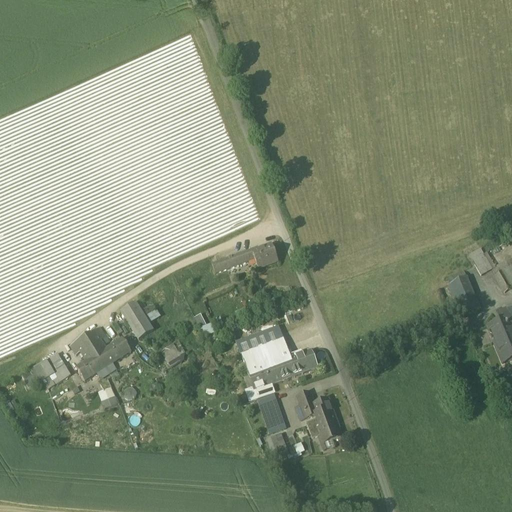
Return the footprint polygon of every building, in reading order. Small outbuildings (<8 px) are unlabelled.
[(258,249),(212,267),(216,277),(254,262),(257,272),(278,264),(272,248),(259,253),(258,249)] [(510,292),(502,274),(495,277),(503,295),(510,292)] [(465,282),(447,290),(461,321),(479,313),(465,282)] [(149,314),(143,305),(137,308),(143,317),(149,314)] [(137,308),(124,317),(142,345),(155,336),(143,317),(137,308)] [(503,312),(497,315),(500,323),(507,320),(503,312)] [(213,324),(207,326),(203,315),(196,318),(204,338),(217,333),(213,324)] [(500,323),(486,329),(502,366),(511,361),(511,324),(510,319),(509,319),(507,320),(500,323)] [(118,336),(123,333),(117,323),(113,326),(118,336)] [(280,332),(238,348),(242,359),(284,343),(280,332)] [(98,339),(78,350),(89,368),(80,374),(88,388),(134,360),(126,347),(109,357),(98,339)] [(284,343),(242,359),(248,377),(291,361),(284,343)] [(170,347),(160,353),(163,357),(173,351),(170,347)] [(173,351),(163,357),(168,366),(178,360),(173,351)] [(311,354),(291,361),(297,378),(317,370),(311,354)] [(291,361),(248,377),(254,392),(255,393),(271,387),(297,378),(291,361)] [(61,363),(51,370),(59,384),(70,377),(61,363)] [(49,381),(42,386),(47,393),(54,388),(49,381)] [(271,387),(255,393),(258,402),(274,396),(271,387)] [(124,391),(126,401),(138,399),(135,388),(124,391)] [(113,389),(99,393),(105,410),(119,406),(113,389)] [(254,392),(246,395),(250,405),(257,402),(258,402),(255,393),(254,392)] [(296,410),(301,424),(306,422),(315,418),(320,431),(317,432),(319,436),(322,444),(327,443),(330,444),(341,440),(336,426),(338,425),(329,401),(315,406),(310,394),(296,399),(300,409),(296,410)] [(258,402),(257,402),(269,437),(286,431),(274,396),(258,402)] [(15,400),(6,405),(11,415),(20,410),(15,400)] [(11,417),(14,422),(21,416),(19,412),(11,417)] [(312,438),(319,436),(317,432),(320,431),(315,418),(306,422),(312,438)] [(265,438),(262,428),(257,430),(260,440),(265,438)] [(304,428),(280,437),(282,441),(306,432),(304,428)] [(280,437),(271,440),(279,461),(288,457),(282,441),(280,437)]
